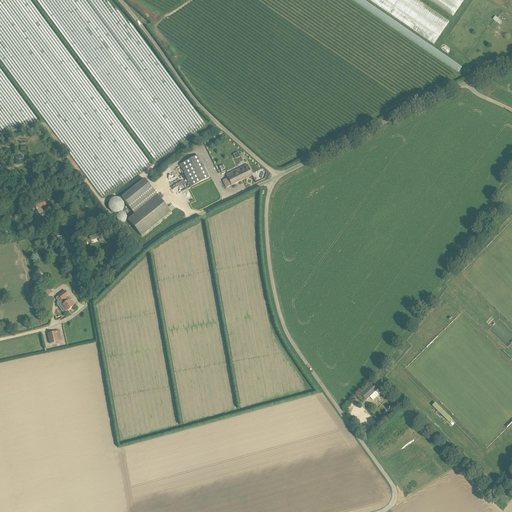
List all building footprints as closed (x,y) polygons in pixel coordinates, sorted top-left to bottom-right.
[(368,0),(434,45),(449,22),(416,0),(368,0)] [(428,0),(452,16),(463,0),(428,0)] [(499,24),(501,22),(495,16),(493,19),(499,24)] [(428,53),(459,71),(462,65),(432,47),(428,53)] [(180,164),(180,166),(179,167),(180,169),(182,169),(191,187),(209,178),(198,156),(180,164)] [(231,186),(252,175),(248,168),(247,165),(226,175),(228,178),(222,181),(226,188),(231,185),(231,186)] [(121,198),(134,214),(157,195),(144,179),(121,198)] [(171,212),(157,195),(134,214),(127,219),(141,236),(171,212)] [(129,210),(123,214),(127,218),(132,214),(129,210)] [(41,272),(33,276),(37,283),(44,280),(41,272)] [(68,311),(74,306),(69,300),(68,300),(66,297),(68,295),(65,291),(58,296),(62,300),(58,303),(58,304),(63,311),(64,311),(67,309),(68,311)] [(50,344),(62,341),(59,331),(48,334),(50,344)] [(366,400),(375,392),(378,389),(372,383),(361,394),(366,400)] [(449,423),(452,420),(435,403),(432,406),(449,423)]
